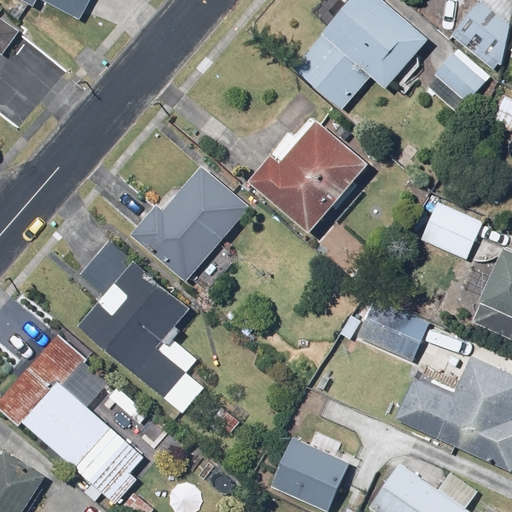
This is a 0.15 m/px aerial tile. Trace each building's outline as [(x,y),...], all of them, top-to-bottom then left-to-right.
[(93,0),(41,0),(45,2),(46,0),(55,0),(86,15),(93,0)] [(354,106),(382,72),(394,83),(438,34),(400,0),(358,0),(344,16),(343,15),(303,63),(354,106)] [(511,24),(485,2),(459,32),(497,63),(511,45),(511,24)] [(0,42),(15,54),(31,34),(5,14),(6,12),(0,8),(0,42)] [(464,45),(440,73),(471,100),(496,72),(464,45)] [(274,185),(323,226),(379,158),(330,117),(274,185)] [(149,239),(197,278),(260,203),(212,164),(149,239)] [(446,200),(430,239),(471,256),(487,217),(446,200)] [(211,381),(166,342),(199,303),(144,257),(89,321),(88,322),(187,409),(211,381)] [(511,257),(507,269),(504,267),(481,320),(511,333),(511,257)] [(379,295),(364,332),(420,355),(435,317),(379,295)] [(68,383),(92,358),(63,330),(0,396),(0,404),(25,428),(32,421),(68,383)] [(511,367),(479,353),(461,390),(422,373),(403,415),(511,464),(511,367)] [(68,383),(32,421),(122,503),(158,465),(68,383)] [(152,414),(132,395),(117,411),(137,429),(152,414)] [(305,434),(280,482),(335,510),(360,462),(305,434)] [(0,511),(31,511),(54,472),(0,441),(0,511)] [(474,511),(403,469),(381,507),(389,511),(474,511)]
